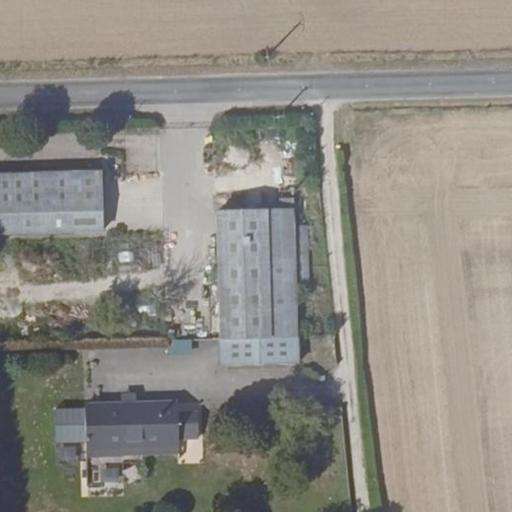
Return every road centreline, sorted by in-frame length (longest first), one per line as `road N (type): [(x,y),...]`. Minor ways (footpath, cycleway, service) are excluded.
road 1 (tertiary): [(511,89),(0,100)]
road 2 (unknown): [(355,392),(210,395),(160,379)]
